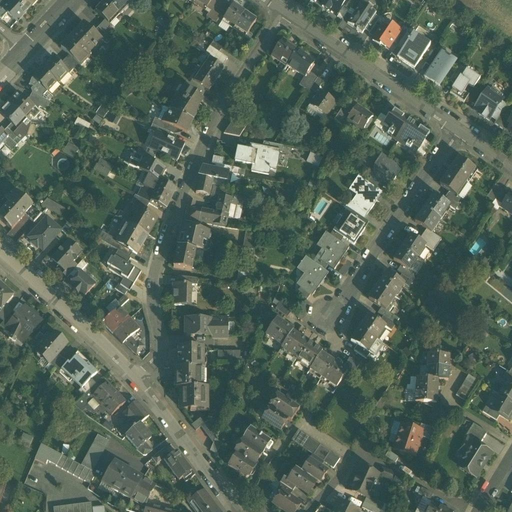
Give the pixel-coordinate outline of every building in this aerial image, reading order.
[(14,0),(12,0),(8,5),(7,4),(2,9),(7,14),(16,22),(21,16),(22,17),(27,11),(14,0)] [(14,0),(27,11),(31,7),(31,6),(36,0),(14,0)] [(127,3),(122,0),(106,0),(104,2),(119,16),(123,12),(121,10),(127,3)] [(195,0),(193,4),(198,7),(199,4),(206,9),(210,11),(212,8),(213,8),(216,3),(212,0),(195,0)] [(216,3),(213,8),(212,8),(210,11),(206,17),(211,20),(223,2),(219,0),(212,0),(216,3)] [(316,0),(316,1),(323,6),(322,7),(328,12),(329,10),(336,15),(346,0),(316,0)] [(375,5),(366,0),(363,0),(361,4),(371,11),(375,5)] [(119,16),(104,2),(95,12),(108,24),(114,17),(116,20),(119,16)] [(231,8),(223,2),(211,20),(216,24),(221,16),(224,18),(231,8)] [(371,11),(361,4),(355,13),(357,14),(354,19),(352,18),(347,25),(353,29),(354,27),(357,29),(356,31),(362,35),(364,31),(374,16),(376,14),(371,11)] [(244,13),(233,6),(231,8),(224,18),(223,20),(230,25),(228,28),(233,30),(244,13)] [(256,21),(244,13),(233,30),(237,33),(239,31),(246,36),(256,21)] [(374,16),(364,31),(369,34),(375,26),(379,19),(374,16)] [(110,31),(102,24),(98,28),(106,36),(110,31)] [(93,33),(88,28),(87,30),(82,26),(71,38),(88,54),(94,49),(95,50),(97,48),(96,47),(101,41),(101,40),(93,33)] [(380,29),(375,26),(369,34),(368,36),(373,39),(380,29)] [(373,39),(372,41),(379,46),(380,45),(388,50),(392,43),(400,32),(391,27),(389,31),(382,26),(380,29),(373,39)] [(106,36),(98,28),(93,33),(101,40),(101,41),(106,46),(112,40),(106,36)] [(400,32),(392,43),(397,46),(406,33),(407,31),(402,28),(400,32)] [(397,46),(397,47),(402,50),(411,37),(406,33),(397,46)] [(402,50),(397,58),(414,70),(429,47),(412,35),(402,50)] [(88,54),(71,38),(60,49),(68,56),(69,56),(78,65),(88,54)] [(298,50),(282,40),(270,57),(285,67),(286,66),(287,67),(298,50)] [(222,49),(213,42),(209,47),(218,54),(222,49)] [(218,54),(209,47),(206,52),(214,58),(215,59),(218,54)] [(314,63),(303,55),(303,54),(298,50),(287,67),(304,78),(314,63)] [(435,50),(425,64),(430,68),(439,53),(435,50)] [(440,53),(430,68),(424,76),(439,87),(454,63),(440,53)] [(218,54),(215,59),(214,58),(211,61),(221,68),(227,59),(218,54)] [(78,65),(69,56),(68,56),(64,61),(74,70),(76,72),(81,67),(78,65)] [(60,65),(52,57),(41,69),(56,82),(56,83),(57,84),(67,73),(68,72),(60,65)] [(211,61),(209,60),(204,67),(202,65),(199,69),(216,81),(224,69),(211,61)] [(74,70),(64,61),(60,65),(68,72),(67,73),(69,75),(74,70)] [(459,67),(449,82),(454,85),(459,77),(461,78),(466,71),(459,67)] [(56,82),(41,69),(32,79),(46,92),(56,83),(56,82)] [(216,81),(199,69),(196,74),(199,75),(194,82),(191,80),(191,81),(196,84),(206,91),(208,92),(216,81)] [(466,71),(461,78),(459,77),(454,85),(451,90),(452,90),(449,94),(464,103),(469,96),(464,92),(468,87),(473,90),(479,80),(466,71)] [(312,75),(305,86),(310,90),(317,79),(312,75)] [(46,92),(32,79),(32,78),(30,81),(29,83),(28,85),(34,88),(45,94),(46,92)] [(317,79),(310,90),(316,94),(323,82),(317,79)] [(206,91),(196,84),(194,87),(186,82),(185,84),(202,96),(206,91)] [(202,96),(185,84),(183,87),(184,88),(189,92),(200,99),(202,96)] [(45,94),(34,88),(32,94),(42,99),(45,94)] [(189,92),(184,88),(179,96),(177,95),(171,105),(173,106),(171,111),(172,112),(192,120),(195,113),(196,112),(195,110),(195,109),(196,107),(197,108),(199,105),(197,104),(186,97),(189,92)] [(492,89),(489,92),(487,90),(474,110),(480,114),(479,116),(484,120),(485,118),(489,120),(491,118),(501,103),(502,101),(500,99),(502,96),(492,89)] [(200,99),(189,92),(186,97),(197,104),(200,99)] [(336,103),(319,92),(310,106),(318,112),(316,116),(324,121),(336,103)] [(28,102),(18,93),(12,100),(12,101),(9,104),(26,120),(30,116),(34,119),(40,113),(37,111),(28,102)] [(42,99),(32,94),(28,102),(37,111),(39,108),(45,111),(49,103),(42,99)] [(506,107),(501,103),(491,118),(496,122),(501,114),(506,107)] [(9,104),(6,107),(0,113),(0,114),(11,125),(15,128),(23,136),(24,136),(25,134),(26,132),(26,131),(26,129),(25,126),(23,125),(27,121),(30,124),(31,124),(26,120),(9,104)] [(372,117),(356,106),(351,114),(346,121),(362,132),(372,117)] [(342,108),(334,120),(343,126),(346,121),(351,114),(342,108)] [(96,114),(103,117),(105,112),(99,109),(96,114)] [(403,116),(394,110),(388,119),(384,125),(390,130),(387,134),(399,141),(412,122),(406,118),(404,121),(402,119),(403,116)] [(192,120),(172,112),(170,117),(165,115),(162,122),(162,123),(173,128),(186,134),(192,120)] [(113,113),(108,122),(115,126),(120,117),(113,113)] [(501,114),(496,122),(494,124),(507,133),(508,130),(511,121),(501,114)] [(388,119),(380,115),(374,125),(381,129),(384,125),(388,119)] [(173,128),(162,123),(162,122),(155,119),(152,125),(170,133),(171,134),(173,128)] [(246,126),(234,119),(223,134),(239,137),(246,126)] [(420,127),(418,130),(415,128),(417,126),(412,122),(399,141),(410,149),(412,145),(419,149),(424,141),(429,134),(420,127)] [(23,136),(15,128),(11,125),(7,129),(21,142),(25,138),(26,138),(24,136),(23,136)] [(152,125),(149,131),(158,135),(167,139),(168,139),(170,133),(152,125)] [(17,138),(7,129),(3,134),(7,138),(7,139),(12,143),(17,138)] [(167,139),(158,135),(151,150),(160,154),(166,157),(175,161),(182,145),(168,139),(167,139)] [(17,138),(12,143),(17,147),(21,142),(17,138)] [(12,143),(7,139),(2,144),(11,152),(17,147),(12,143)] [(419,149),(415,154),(422,158),(431,145),(424,141),(419,149)] [(62,152),(73,158),(78,148),(67,143),(62,152)] [(283,147),(264,143),(263,149),(273,151),(273,152),(278,153),(282,154),(283,147)] [(263,149),(251,147),(249,152),(237,150),(235,163),(253,167),(251,172),(268,176),(269,170),(273,152),(273,151),(263,149)] [(155,158),(138,150),(135,155),(145,160),(152,164),(155,158)] [(278,153),(273,152),(269,170),(275,171),(278,153)] [(135,155),(129,166),(138,171),(145,160),(135,155)] [(401,168),(381,155),(375,163),(381,167),(372,180),(383,188),(387,190),(396,178),(395,177),(401,168)] [(107,177),(113,166),(99,159),(93,170),(107,177)] [(475,170),(458,159),(449,172),(466,183),(475,170)] [(152,164),(145,160),(138,171),(148,176),(158,181),(164,170),(152,164)] [(232,168),(215,164),(214,170),(227,173),(227,174),(231,175),(232,168)] [(214,170),(203,168),(200,174),(203,175),(201,179),(212,181),(212,182),(213,179),(215,180),(217,181),(217,180),(225,182),(227,174),(227,173),(214,170)] [(466,183),(449,172),(440,186),(450,193),(456,197),(457,197),(466,183)] [(158,181),(148,176),(142,188),(143,189),(147,191),(146,192),(152,195),(154,192),(163,196),(164,194),(171,197),(175,190),(158,181)] [(201,179),(199,178),(195,194),(209,197),(212,182),(212,181),(201,179)] [(366,183),(358,178),(351,188),(360,194),(353,205),(353,206),(367,215),(381,193),(380,192),(380,193),(366,184),(366,183)] [(383,188),(372,180),(370,178),(366,183),(366,184),(380,193),(380,192),(383,188)] [(503,189),(496,184),(490,194),(496,198),(502,190),(503,189)] [(213,186),(210,196),(219,198),(219,197),(220,198),(221,193),(222,188),(213,186)] [(18,193),(12,188),(4,197),(10,202),(18,193)] [(147,191),(143,189),(138,198),(149,204),(151,200),(150,199),(152,195),(146,192),(147,191)] [(508,195),(502,190),(496,198),(495,200),(502,204),(508,195)] [(163,196),(154,192),(152,195),(150,199),(151,200),(158,203),(157,205),(166,209),(171,198),(171,197),(164,194),(163,196)] [(30,208),(17,196),(19,194),(18,193),(10,202),(0,213),(0,220),(11,230),(25,216),(33,207),(32,206),(30,208)] [(456,197),(450,193),(447,198),(448,199),(457,204),(460,199),(457,197),(456,197)] [(511,194),(510,193),(508,195),(502,204),(500,207),(511,215),(511,194)] [(138,198),(135,196),(131,204),(134,206),(144,212),(149,204),(138,198)] [(445,204),(433,196),(424,209),(440,221),(449,207),(450,207),(445,204)] [(219,198),(216,209),(215,213),(213,224),(214,224),(225,227),(227,218),(231,200),(220,198),(219,197),(219,198)] [(45,198),(41,206),(59,217),(63,209),(45,198)] [(321,215),(327,202),(322,199),(315,212),(321,215)] [(457,204),(448,199),(445,204),(450,207),(449,207),(455,211),(458,205),(457,204)] [(158,203),(151,200),(149,204),(165,214),(167,210),(166,209),(157,205),(158,203)] [(195,202),(190,200),(187,209),(193,210),(195,202)] [(232,200),(231,200),(227,218),(232,219),(235,206),(236,201),(232,200)] [(367,215),(353,206),(353,205),(350,203),(346,208),(348,210),(363,220),(367,215)] [(144,212),(134,206),(128,216),(133,219),(129,226),(145,235),(150,228),(151,229),(157,219),(144,212)] [(42,215),(33,207),(25,216),(33,224),(42,215)] [(193,210),(187,209),(184,221),(198,223),(201,212),(202,211),(201,211),(193,210)] [(440,221),(424,209),(415,223),(426,231),(431,234),(440,221)] [(339,234),(339,235),(343,238),(354,245),(365,230),(364,229),(368,223),(363,220),(348,210),(344,217),(348,220),(339,234)] [(215,213),(202,211),(201,212),(198,223),(214,226),(214,224),(213,224),(215,213)] [(61,231),(46,218),(28,238),(32,242),(31,243),(37,249),(38,247),(43,251),(55,238),(61,231)] [(129,226),(123,222),(118,231),(121,233),(116,241),(116,243),(125,249),(136,255),(147,236),(129,226)] [(61,231),(55,238),(59,242),(69,231),(65,227),(61,231)] [(209,234),(182,227),(177,247),(195,251),(203,253),(205,253),(207,242),(210,240),(211,237),(209,234)] [(108,236),(99,231),(95,238),(104,243),(108,236)] [(339,234),(334,231),(330,236),(340,243),(343,238),(339,235),(339,234)] [(431,234),(426,231),(423,236),(433,243),(436,237),(431,234)] [(256,234),(245,232),(243,249),(253,251),(256,234)] [(330,236),(326,233),(319,243),(329,249),(320,261),(327,266),(334,271),(349,249),(340,243),(330,236)] [(116,241),(108,236),(104,243),(122,254),(125,249),(116,243),(116,241)] [(419,242),(410,236),(402,249),(417,259),(425,247),(425,246),(419,242)] [(423,236),(419,242),(425,246),(425,247),(428,249),(433,243),(423,236)] [(68,241),(51,260),(61,269),(65,272),(73,263),(82,253),(68,241)] [(195,251),(177,247),(173,268),(191,272),(193,261),(201,262),(202,262),(201,261),(203,253),(195,251)] [(417,259),(402,249),(393,261),(402,267),(408,271),(417,259)] [(118,252),(115,257),(127,264),(130,259),(118,252)] [(134,285),(141,273),(127,264),(115,257),(113,260),(108,267),(107,269),(123,280),(124,279),(134,285)] [(312,263),(305,258),(298,267),(308,275),(299,287),(310,296),(312,297),(320,285),(327,276),(328,274),(324,271),(312,263)] [(327,266),(320,261),(316,258),(312,263),(324,271),(327,266)] [(251,263),(239,261),(236,284),(247,285),(251,263)] [(73,263),(65,272),(61,269),(59,271),(67,278),(77,267),(73,263)] [(408,271),(402,267),(398,273),(402,276),(407,280),(412,273),(408,271)] [(95,286),(80,273),(69,285),(74,290),(73,290),(78,295),(78,294),(83,298),(95,286)] [(399,282),(387,273),(378,287),(394,298),(403,285),(404,285),(399,282)] [(407,280),(402,276),(399,282),(404,285),(403,285),(408,289),(412,283),(407,280)] [(197,279),(182,277),(182,285),(190,285),(190,286),(197,286),(197,279)] [(129,292),(134,285),(124,279),(123,280),(120,286),(129,292)] [(0,309),(1,310),(6,305),(13,297),(0,285),(0,309)] [(128,292),(118,285),(114,290),(124,296),(128,292)] [(182,285),(173,285),(172,306),(188,306),(188,293),(190,293),(190,286),(190,285),(182,285)] [(394,298),(378,287),(368,301),(381,309),(388,314),(393,307),(390,305),(394,298)] [(310,296),(300,289),(297,293),(307,301),(310,296)] [(124,296),(117,303),(119,308),(120,309),(129,301),(124,296)] [(292,312),(280,304),(277,307),(275,310),(287,318),(292,312)] [(1,310),(0,311),(0,319),(3,322),(9,316),(13,311),(6,305),(1,310)] [(13,320),(8,327),(13,331),(9,340),(15,343),(17,339),(25,343),(28,337),(41,322),(36,318),(37,317),(31,311),(30,312),(25,308),(13,320)] [(120,309),(119,308),(103,322),(102,323),(113,335),(129,320),(130,319),(120,309)] [(399,320),(388,314),(381,309),(377,314),(383,318),(395,326),(399,320)] [(3,322),(0,326),(5,331),(8,327),(13,320),(9,316),(3,322)] [(379,323),(369,316),(360,329),(376,340),(385,327),(379,323)] [(228,319),(185,318),(185,336),(194,336),(194,334),(204,334),(204,337),(228,336),(228,319)] [(395,326),(383,318),(379,323),(385,327),(391,331),(395,326)] [(129,320),(113,335),(122,344),(123,343),(132,336),(133,335),(140,331),(130,320),(129,320)] [(293,331),(276,320),(265,336),(282,348),(292,333),(293,331)] [(376,340),(360,329),(350,343),(357,347),(367,354),(367,353),(376,340)] [(292,333),(282,348),(281,349),(296,359),(307,343),(292,333)] [(45,338),(40,334),(33,342),(30,348),(34,350),(45,338)] [(48,341),(45,338),(34,350),(35,350),(35,353),(37,354),(37,358),(40,361),(43,360),(48,365),(49,364),(58,355),(67,345),(54,334),(48,341)] [(140,340),(133,335),(132,336),(123,343),(131,350),(138,342),(140,340)] [(144,347),(138,342),(131,350),(136,355),(144,347)] [(322,353),(307,343),(296,359),(311,369),(321,354),(322,353)] [(367,354),(357,347),(354,352),(366,360),(369,355),(367,353),(367,354)] [(441,348),(437,347),(437,349),(431,349),(429,351),(429,355),(428,355),(427,368),(448,369),(449,357),(441,356),(441,348)] [(202,348),(179,348),(179,368),(200,368),(202,368),(202,348)] [(240,351),(217,351),(217,362),(240,362),(240,351)] [(332,362),(321,354),(311,369),(309,371),(321,379),(332,362)] [(62,359),(58,355),(49,364),(54,369),(62,359)] [(78,355),(69,365),(68,363),(62,370),(65,373),(81,389),(87,383),(97,374),(78,355)] [(62,359),(54,369),(58,373),(67,363),(62,359)] [(359,366),(349,359),(346,364),(356,371),(359,366)] [(342,369),(332,362),(321,379),(336,389),(347,373),(342,369)] [(356,371),(346,364),(342,369),(347,373),(352,376),(356,371)] [(179,368),(176,368),(176,388),(181,388),(200,388),(200,368),(179,368)] [(448,369),(427,368),(426,380),(437,380),(447,381),(448,369)] [(478,382),(468,376),(456,396),(466,402),(478,382)] [(92,388),(88,392),(93,397),(93,396),(106,383),(102,379),(92,388)] [(426,380),(416,379),(415,391),(437,392),(437,380),(426,380)] [(511,381),(509,380),(508,380),(506,384),(502,385),(503,389),(499,395),(500,396),(511,402),(511,381)] [(106,383),(93,396),(93,397),(88,392),(83,397),(74,406),(81,411),(84,408),(86,407),(88,410),(91,410),(93,412),(97,409),(100,409),(102,412),(105,409),(111,416),(125,403),(107,383),(106,383)] [(87,383),(81,389),(79,392),(83,397),(88,392),(92,388),(87,383)] [(200,388),(181,388),(181,397),(180,397),(180,409),(190,409),(190,411),(197,411),(197,409),(206,409),(206,388),(200,388)] [(437,392),(415,391),(415,403),(436,404),(437,392)] [(295,408),(276,395),(268,407),(270,408),(288,420),(287,421),(291,423),(297,414),(296,413),(295,408)] [(511,417),(511,402),(500,396),(491,411),(500,417),(509,422),(511,417)] [(149,416),(137,402),(128,409),(132,414),(135,418),(133,420),(120,431),(125,437),(139,424),(140,425),(149,416)] [(288,420),(270,408),(262,420),(280,432),(287,421),(288,420)] [(441,411),(434,408),(431,418),(438,421),(441,411)] [(491,411),(487,408),(483,413),(497,422),(500,417),(491,411)] [(200,420),(191,426),(196,431),(200,428),(200,427),(204,425),(200,420)] [(204,425),(200,427),(200,428),(203,432),(213,425),(209,420),(204,425)] [(139,424),(125,437),(137,450),(145,443),(151,438),(140,425),(139,424)] [(213,425),(203,432),(207,436),(216,429),(213,425)] [(413,427),(409,426),(407,426),(407,427),(401,425),(397,437),(419,444),(423,432),(414,429),(413,427)] [(487,433),(474,425),(466,437),(469,439),(475,443),(480,446),(487,433)] [(216,429),(207,436),(213,445),(215,440),(218,432),(216,429)] [(270,442),(250,429),(243,441),(262,454),(270,442)] [(310,439),(298,431),(292,441),(303,449),(310,439)] [(23,434),(19,443),(28,448),(33,438),(23,434)] [(109,442),(97,436),(95,441),(106,447),(109,442)] [(419,444),(397,437),(393,451),(399,453),(398,453),(399,455),(404,456),(406,455),(414,458),(419,444)] [(320,446),(310,439),(303,449),(313,456),(320,446)] [(475,443),(469,439),(464,447),(470,451),(475,443)] [(222,445),(215,440),(213,445),(210,452),(216,455),(222,445)] [(106,447),(95,441),(92,446),(103,452),(106,447)] [(262,454),(243,441),(234,453),(236,454),(254,466),(262,454)] [(145,443),(137,450),(136,450),(143,456),(145,456),(152,451),(145,443)] [(480,446),(475,443),(470,451),(460,466),(470,473),(469,475),(476,479),(492,453),(480,446)] [(56,467),(62,457),(41,446),(34,460),(45,465),(47,462),(56,467)] [(103,452),(92,446),(89,451),(100,457),(103,452)] [(330,452),(320,446),(313,456),(323,462),(330,452)] [(165,449),(152,459),(157,465),(169,455),(165,449)] [(100,457),(89,451),(86,457),(98,463),(100,457)] [(191,472),(177,452),(164,462),(175,477),(178,475),(182,479),(191,472)] [(330,452),(323,462),(328,466),(335,456),(330,452)] [(398,459),(388,452),(385,457),(395,464),(398,459)] [(254,466),(236,454),(228,467),(246,479),(249,478),(252,474),(251,473),(253,470),(255,469),(256,468),(254,466)] [(323,462),(313,456),(310,461),(320,467),(323,462)] [(335,456),(328,466),(333,469),(340,459),(335,456)] [(56,467),(62,470),(67,460),(62,457),(56,467)] [(98,463),(86,457),(84,462),(95,468),(98,463)] [(62,470),(68,473),(73,463),(67,460),(62,470)] [(320,467),(310,461),(301,473),(316,483),(319,485),(327,472),(320,467)] [(95,468),(84,462),(81,467),(84,469),(90,472),(92,473),(95,468)] [(130,472),(113,462),(101,484),(118,494),(130,472)] [(68,473),(73,476),(79,466),(73,463),(68,473)] [(73,476),(79,479),(84,469),(81,467),(79,466),(73,476)] [(79,479),(84,482),(90,472),(84,469),(79,479)] [(301,473),(295,469),(287,481),(295,487),(307,495),(316,483),(301,473)] [(393,472),(381,469),(378,475),(378,476),(392,482),(393,472)] [(366,472),(361,470),(359,475),(354,472),(346,489),(366,499),(367,499),(368,498),(378,476),(378,475),(366,470),(366,472)] [(84,482),(90,485),(96,475),(92,473),(90,472),(84,482)] [(130,472),(118,494),(130,500),(142,479),(130,472)] [(191,472),(182,479),(185,484),(195,476),(191,472)] [(295,487),(287,481),(284,478),(280,484),(281,485),(292,492),(295,487)] [(142,479),(130,500),(143,508),(144,505),(155,486),(142,479)] [(292,492),(281,485),(277,490),(280,492),(281,491),(289,497),(292,492)] [(433,495),(421,489),(418,495),(423,498),(429,502),(429,501),(433,495)] [(220,511),(204,490),(187,503),(194,511),(220,511)] [(289,497),(281,491),(280,492),(272,504),(283,511),(295,511),(301,505),(289,497)] [(379,511),(383,504),(368,498),(367,499),(366,499),(364,503),(374,508),(373,509),(378,511),(379,511)] [(451,511),(429,501),(429,502),(423,498),(416,511),(451,511)] [(339,501),(333,511),(346,511),(350,507),(344,504),(339,501)] [(374,508),(364,503),(361,508),(368,511),(371,511),(373,509),(374,508)]
